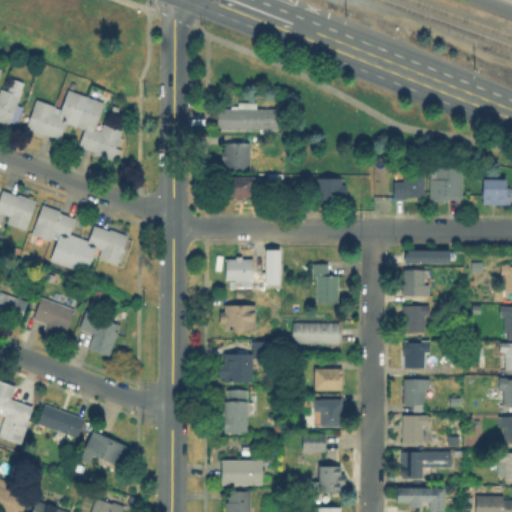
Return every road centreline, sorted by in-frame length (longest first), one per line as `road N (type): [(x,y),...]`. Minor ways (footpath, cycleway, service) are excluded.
road 1 (tertiary): [(171,511),(181,0)]
road 2 (residential): [(511,229),(191,227),(173,220)]
road 3 (residential): [(370,511),(372,229)]
road 4 (primary): [(511,113),(323,39)]
road 5 (residential): [(173,220),(0,155)]
road 6 (residential): [(171,406),(0,349)]
